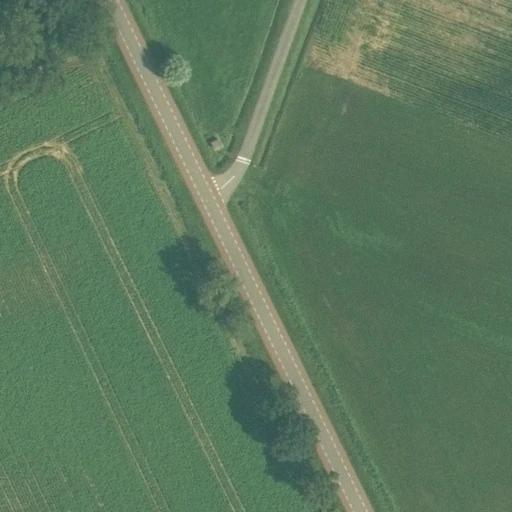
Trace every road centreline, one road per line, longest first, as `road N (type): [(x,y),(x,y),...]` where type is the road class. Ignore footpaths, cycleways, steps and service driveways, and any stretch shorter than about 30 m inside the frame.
road 1 (secondary): [(362,511),(206,191)]
road 2 (unclassified): [(206,191),(239,164),(303,0)]
road 3 (secondary): [(206,191),(112,0)]
